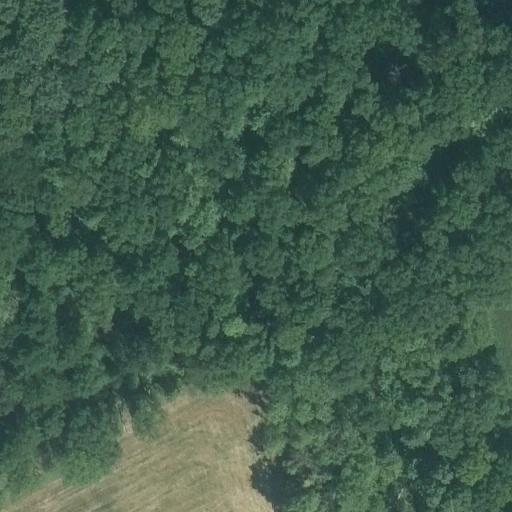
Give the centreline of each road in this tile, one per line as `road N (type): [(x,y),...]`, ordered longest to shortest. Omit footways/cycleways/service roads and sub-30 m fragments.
road 1 (track): [(0,170),(95,105),(511,3)]
road 2 (track): [(82,111),(28,0)]
